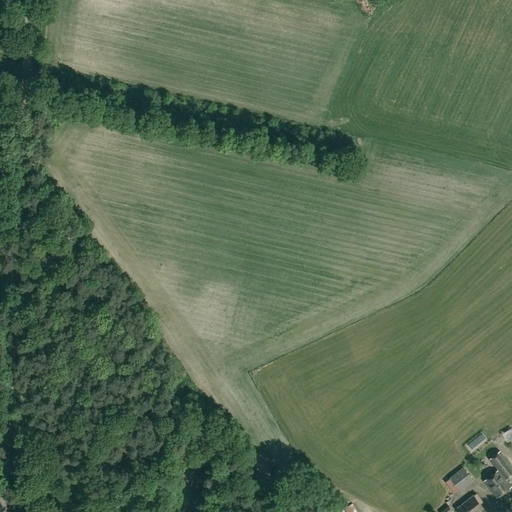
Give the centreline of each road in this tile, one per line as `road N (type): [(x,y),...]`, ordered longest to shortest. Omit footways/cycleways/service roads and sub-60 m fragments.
road 1 (unclassified): [(0,419),(26,0)]
road 2 (track): [(192,395),(164,511)]
